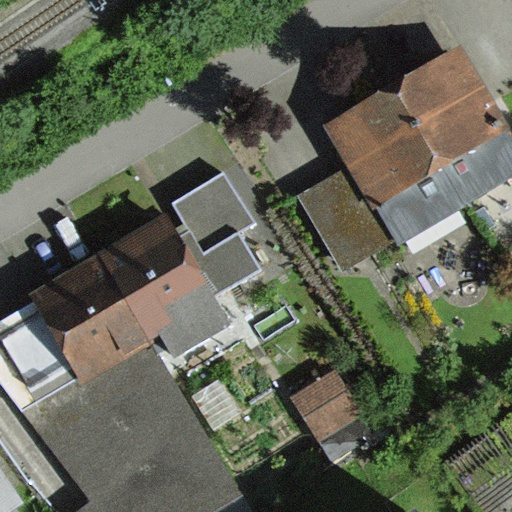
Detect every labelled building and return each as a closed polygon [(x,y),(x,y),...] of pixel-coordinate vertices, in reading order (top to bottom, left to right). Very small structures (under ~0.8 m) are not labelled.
[(511,141),(460,54),(389,96),(455,208),(511,175),(511,141)] [(338,277),(455,208),(389,96),(328,130),(352,172),(296,205),(338,277)] [(95,258),(150,351),(154,348),(169,375),(233,339),(212,303),(261,276),(239,237),(256,227),(227,177),(174,207),(205,259),(193,266),(165,218),(95,258)] [(221,511),(239,502),(169,375),(154,348),(150,351),(95,258),(29,297),(35,307),(0,327),(0,384),(92,507),(84,511),(221,511)] [(351,414),(328,373),(287,395),(310,437),(351,414)] [(0,511),(19,511),(0,483),(0,511)]
